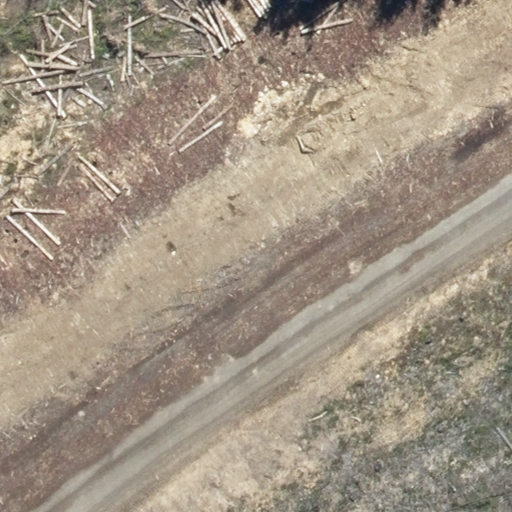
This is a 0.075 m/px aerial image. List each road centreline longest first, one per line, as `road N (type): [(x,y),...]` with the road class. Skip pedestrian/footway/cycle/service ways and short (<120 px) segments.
road 1 (track): [(56,511),(511,176)]
road 2 (track): [(350,0),(511,32)]
road 3 (track): [(0,24),(162,0)]
